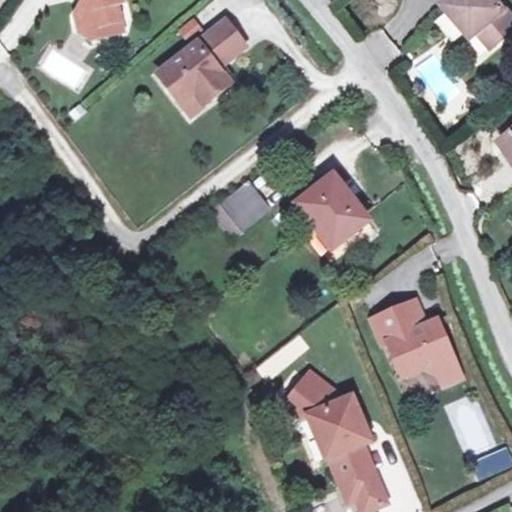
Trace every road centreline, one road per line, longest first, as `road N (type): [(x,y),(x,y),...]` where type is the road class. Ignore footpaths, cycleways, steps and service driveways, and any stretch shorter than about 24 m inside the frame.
road 1 (unknown): [(361,68),(129,249),(0,77)]
road 2 (unclassified): [(511,360),(453,209),(411,134),(305,0)]
